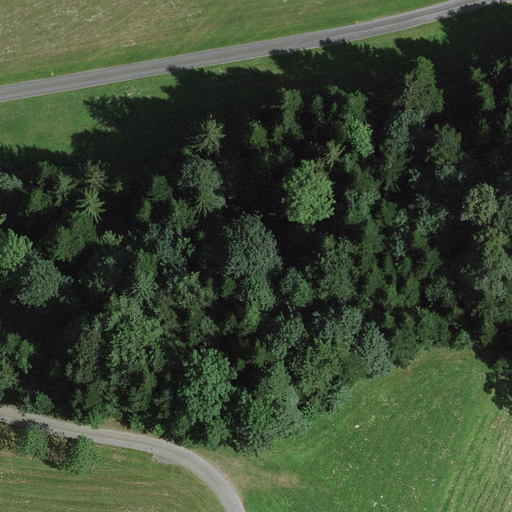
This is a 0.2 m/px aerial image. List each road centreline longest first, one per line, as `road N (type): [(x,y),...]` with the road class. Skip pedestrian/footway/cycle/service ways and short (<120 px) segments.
road 1 (unclassified): [(0,94),(388,34),(503,0)]
road 2 (unclassified): [(236,511),(208,473),(170,451),(0,412)]
